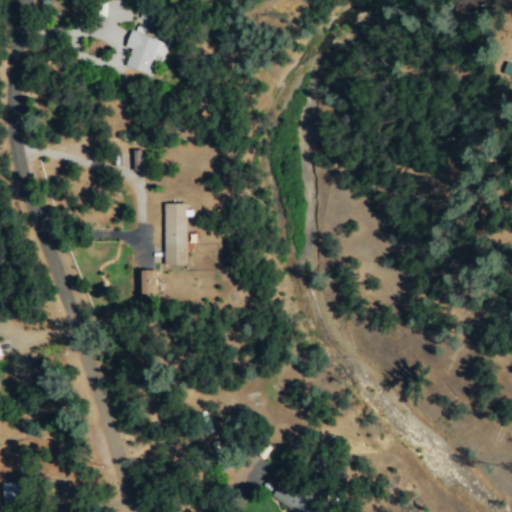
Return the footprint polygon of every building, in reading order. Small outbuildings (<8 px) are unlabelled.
[(168,43),(130,30),(124,46),(130,48),(124,65),(148,74),(155,54),(163,57),(168,43)] [(501,72),(511,76),(511,63),(505,61),(501,72)] [(140,148),(132,148),(131,169),(139,169),(140,148)] [(163,264),(186,264),(185,215),(189,215),(189,201),(162,202),(163,264)] [(137,293),(153,293),(153,268),(136,269),(137,293)]
